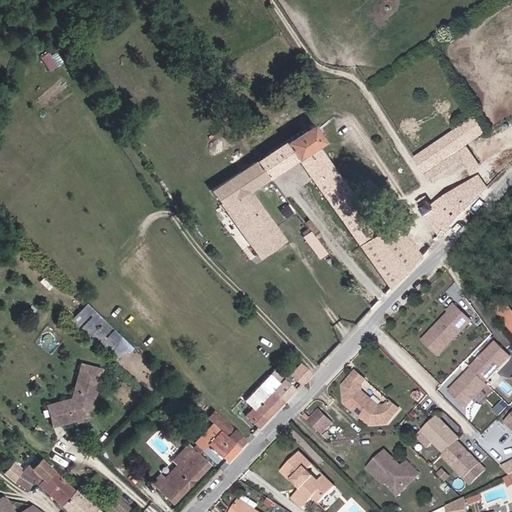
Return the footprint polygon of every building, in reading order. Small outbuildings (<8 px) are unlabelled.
[(41,55),(49,69),(58,65),(49,50),(41,55)] [(303,134),(250,169),(262,186),(292,167),(327,213),(339,228),(370,269),(383,286),(388,293),(414,267),(388,233),(372,242),(310,156),(316,152),(303,134)] [(420,165),(431,180),(464,157),(472,169),(480,164),(461,136),(449,145),(455,153),(439,164),(433,156),(420,165)] [(449,145),(433,156),(439,164),(455,153),(449,145)] [(262,186),(250,169),(206,198),(248,259),(245,262),(248,265),(257,259),(259,262),(276,249),(241,200),(262,186)] [(442,235),(489,187),(479,175),(436,205),(429,196),(420,201),(442,235)] [(339,228),(327,213),(319,219),(329,235),(339,228)] [(319,258),(326,253),(311,229),(304,233),(319,258)] [(383,286),(370,269),(366,272),(378,289),(383,286)] [(348,283),(341,288),(350,299),(355,295),(348,283)] [(511,303),(503,310),(506,314),(511,309),(511,303)] [(470,322),(453,305),(447,311),(449,313),(438,324),(440,325),(438,327),(435,327),(422,341),(432,351),(439,344),(449,344),(470,322)] [(110,355),(119,345),(84,313),(68,330),(104,362),(110,355)] [(492,343),(467,370),(468,371),(481,383),(506,357),(492,343)] [(439,344),(432,351),(438,356),(449,344),(439,344)] [(119,345),(110,355),(117,360),(126,351),(119,345)] [(511,358),(502,368),(509,376),(511,372),(511,358)] [(298,388),(308,378),(297,369),(288,379),(298,388)] [(48,410),(55,431),(84,422),(100,377),(80,370),(68,404),(48,410)] [(390,419),(403,405),(388,392),(379,402),(363,389),(363,381),(366,378),(356,370),(347,381),(347,402),(370,420),(390,419)] [(484,386),(481,383),(468,371),(446,394),(462,409),(484,386)] [(282,404),(292,394),(282,385),(278,390),(267,380),(262,386),(282,404)] [(250,413),(244,420),(256,431),(282,404),(262,386),(243,406),(250,413)] [(322,406),(311,418),(324,431),(335,421),(322,406)] [(55,431),(48,410),(41,412),(47,433),(55,431)] [(511,412),(502,423),(511,432),(511,412)] [(205,423),(210,428),(212,430),(217,436),(224,442),(232,433),(212,415),(205,423)] [(436,416),(422,431),(432,441),(444,453),(457,441),(459,439),(436,416)] [(200,444),(212,430),(210,428),(197,441),(200,444)] [(217,436),(212,430),(200,444),(205,449),(217,436)] [(416,436),(427,447),(432,441),(422,431),(416,436)] [(224,442),(235,453),(243,444),(232,433),(224,442)] [(217,436),(205,449),(222,465),(235,453),(224,442),(217,436)] [(479,464),(457,441),(444,453),(442,456),(465,478),(479,464)] [(413,476),(416,480),(423,473),(409,458),(405,462),(389,446),(369,464),(381,477),(385,475),(394,485),(405,483),(413,476)] [(194,450),(191,453),(186,449),(170,466),(178,474),(165,488),(156,497),(169,509),(205,470),(194,460),(199,454),(194,450)] [(297,503),(305,511),(316,501),(320,505),(337,488),(327,477),(322,482),(310,470),(315,466),(303,454),(281,475),(294,488),(296,486),(301,492),(303,490),(306,494),(297,503)] [(511,461),(499,467),(507,476),(511,474),(511,473),(511,461)] [(485,469),(479,464),(465,478),(470,483),(485,469)] [(34,489),(43,479),(42,478),(35,471),(31,468),(22,478),(34,489)] [(449,474),(442,468),(438,473),(444,479),(449,474)] [(507,476),(501,479),(504,486),(511,482),(511,473),(511,474),(507,476)] [(11,493),(18,484),(7,476),(0,484),(0,485),(7,491),(11,493)] [(49,511),(53,511),(66,500),(43,479),(34,489),(30,493),(32,496),(49,511)] [(440,485),(447,492),(452,487),(445,480),(440,485)] [(153,494),(161,485),(157,481),(148,490),(153,494)] [(88,502),(101,490),(92,482),(81,495),(88,502)] [(24,488),(18,484),(11,493),(17,498),(24,488)] [(165,488),(161,485),(153,494),(156,497),(165,488)] [(88,502),(97,510),(108,497),(101,490),(88,502)] [(468,494),(470,498),(478,495),(476,490),(468,494)] [(230,511),(229,511),(266,511),(242,495),(230,511)] [(468,511),(466,499),(446,502),(447,511),(468,511)] [(74,511),(77,510),(66,500),(53,511),(74,511)]
